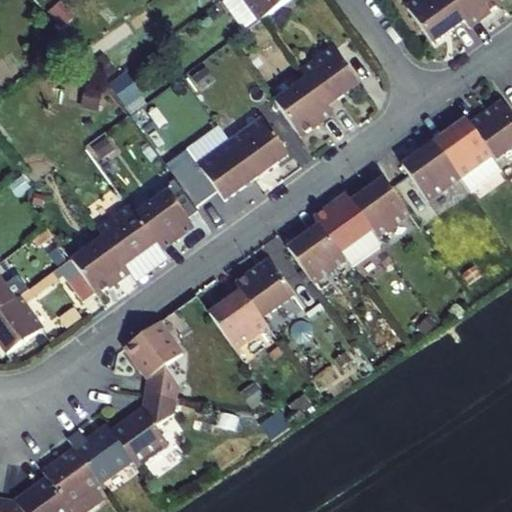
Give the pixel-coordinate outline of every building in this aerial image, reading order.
[(291,0),(244,0),(261,22),(291,0)] [(419,0),(406,9),(432,45),(464,21),(448,0),(419,0)] [(448,0),(464,21),(469,28),(501,5),(497,0),(448,0)] [(277,24),(284,28),(291,17),(284,12),(277,24)] [(51,39),(36,50),(45,63),(61,52),(51,39)] [(302,73),(307,80),(327,108),(359,85),(334,50),(302,73)] [(115,73),(102,57),(89,67),(102,83),(115,73)] [(332,115),(327,108),(307,80),(275,104),(300,139),(332,115)] [(102,91),(93,89),(90,103),(100,105),(102,91)] [(177,110),(190,102),(182,90),(169,98),(177,110)] [(511,117),(502,104),(470,127),(495,162),(511,150),(511,117)] [(116,128),(123,138),(133,131),(126,121),(116,128)] [(231,144),(256,179),(288,156),(263,121),(231,144)] [(459,179),(469,193),(501,170),(495,162),(470,127),(466,121),(434,144),(459,179)] [(224,203),(256,179),(231,144),(199,168),(224,203)] [(459,179),(434,144),(402,167),(427,202),(459,179)] [(105,163),(115,156),(109,146),(98,154),(105,163)] [(383,181),(351,204),(376,239),(408,215),(383,181)] [(168,193),(136,216),(156,244),(161,251),(193,228),(168,193)] [(33,205),(43,208),(46,197),(35,195),(33,205)] [(314,220),(319,227),(344,262),(348,266),(380,243),(376,239),(351,204),(346,197),(314,220)] [(98,232),(104,239),(124,267),(156,244),(136,216),(130,209),(98,232)] [(319,227),(287,250),(303,272),(312,284),(312,285),(344,262),(319,227)] [(37,249),(53,238),(48,231),(32,242),(37,249)] [(124,267),(104,239),(71,262),(79,273),(95,295),(97,297),(129,274),(124,267)] [(49,266),(57,261),(53,255),(45,260),(49,266)] [(236,286),(241,293),(262,321),(294,298),(269,263),(236,286)] [(298,275),(308,287),(312,284),(303,272),(298,275)] [(83,304),(95,295),(79,273),(67,282),(83,304)] [(52,286),(47,279),(18,299),(23,306),(52,286)] [(0,312),(14,302),(0,282),(0,312)] [(262,321),(241,293),(209,316),(234,351),(267,328),(262,321)] [(14,302),(0,312),(0,348),(6,357),(42,332),(23,306),(18,299),(14,302)] [(80,319),(74,311),(61,320),(67,328),(80,319)] [(428,333),(436,325),(428,317),(420,324),(428,333)] [(147,381),(145,396),(177,401),(180,387),(166,368),(183,356),(160,324),(124,349),(147,381)] [(341,369),(351,362),(346,355),(336,362),(341,369)] [(177,401),(145,396),(142,411),(111,433),(132,462),(136,468),(168,446),(156,429),(175,416),(177,401)] [(310,407),(303,397),(290,407),(297,417),(310,407)] [(193,420),(195,408),(178,405),(176,417),(193,420)] [(274,440),(290,428),(282,416),(265,427),(274,440)] [(132,462),(111,433),(107,427),(86,442),(79,432),(67,441),(74,450),(100,485),(132,462)] [(96,488),(100,485),(74,450),(42,474),(47,480),(69,511),(88,511),(104,501),(96,488)] [(15,503),(0,500),(0,502),(0,511),(69,511),(47,480),(15,503)]
